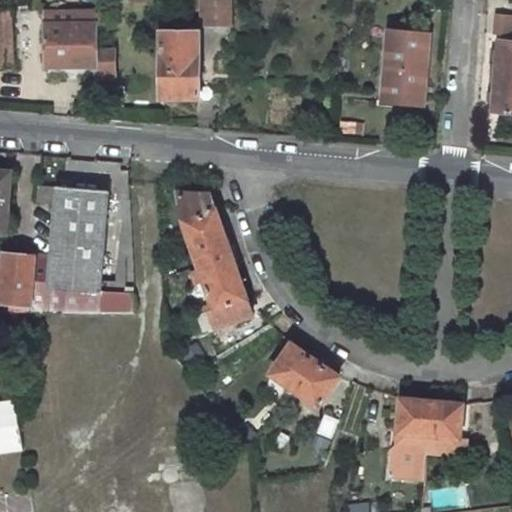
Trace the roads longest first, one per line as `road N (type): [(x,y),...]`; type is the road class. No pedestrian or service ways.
road 1 (residential): [(243,155),(261,237),(296,303),(365,348),(436,365)]
road 2 (unclassified): [(243,155),(0,133)]
road 3 (unclassified): [(454,172),(243,155)]
road 4 (residential): [(454,172),(436,365)]
road 5 (residential): [(468,0),(454,172)]
